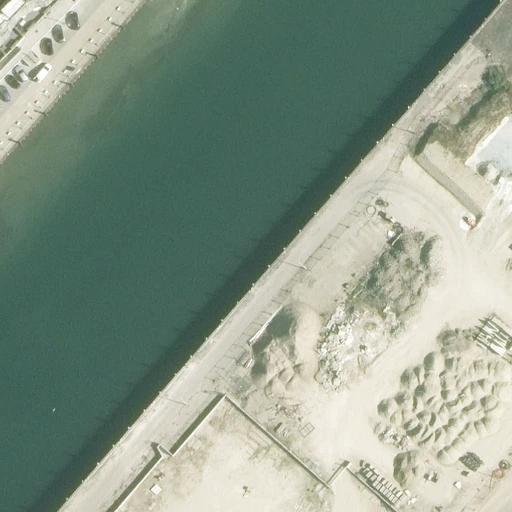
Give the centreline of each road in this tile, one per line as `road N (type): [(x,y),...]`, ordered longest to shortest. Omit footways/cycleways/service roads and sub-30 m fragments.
road 1 (residential): [(118,511),(414,167)]
road 2 (residential): [(0,109),(99,0)]
